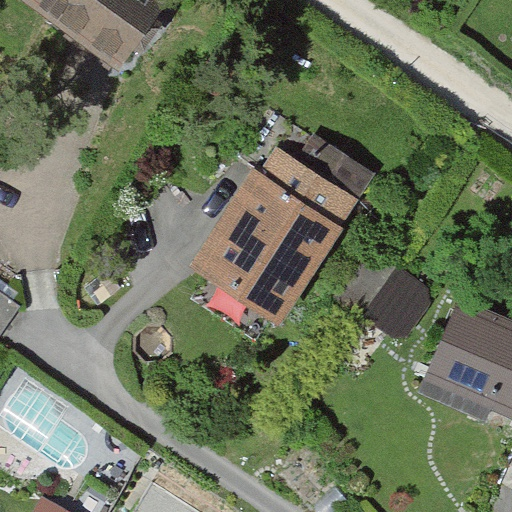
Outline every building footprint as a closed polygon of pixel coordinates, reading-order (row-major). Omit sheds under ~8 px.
[(171,0),(45,0),(40,8),(126,67),(171,0)] [(307,174),(278,155),(208,260),(285,310),(370,180),(323,149),(307,174)] [(419,333),(435,283),(360,259),(344,309),(419,333)] [(0,315),(15,298),(0,285),(0,315)] [(511,328),(467,307),(430,384),(488,412),(496,397),(511,404),(511,328)] [(74,511),(46,493),(33,511),(74,511)]
